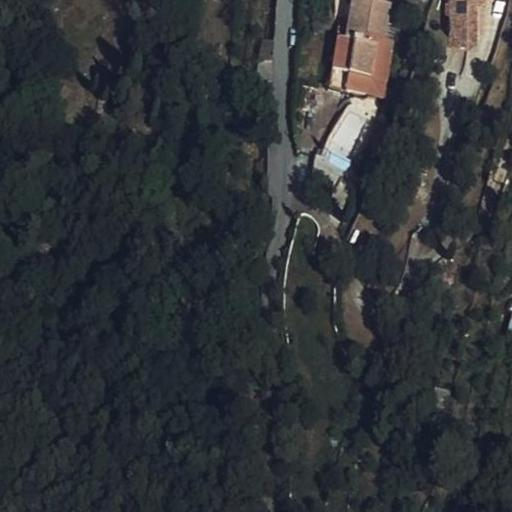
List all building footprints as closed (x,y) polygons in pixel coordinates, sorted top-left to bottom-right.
[(450,0),(451,40),(482,39),(481,0),(450,0)] [(318,107),(360,113),(368,55),(373,55),(378,19),(341,14),(338,34),(327,32),(318,107)] [(228,100),(228,118),(240,118),(240,100),(228,100)] [(345,161),(361,169),(371,142),(353,134),(345,161)] [(297,195),(320,203),(335,171),(333,171),(308,164),(305,163),(297,195)] [(234,243),(217,240),(213,275),(223,277),(225,266),(231,266),(234,243)]
